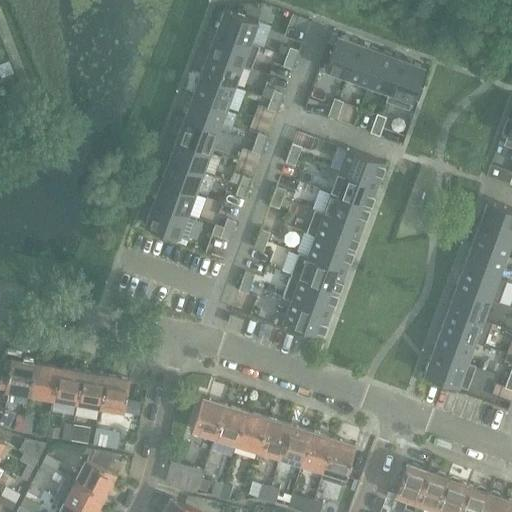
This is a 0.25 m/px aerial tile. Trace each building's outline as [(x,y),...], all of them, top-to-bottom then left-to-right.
[(250,42),(258,20),(224,8),(216,30),(259,46),(259,45),(250,42)] [(251,67),(259,46),(216,30),(208,51),(251,67)] [(347,76),(360,42),(337,34),(325,68),(347,76)] [(369,84),(381,50),(360,42),(347,76),(369,84)] [(295,59),(299,50),(289,46),(286,56),(295,59)] [(387,101),(402,58),(381,50),(369,84),(389,91),(386,100),(387,101)] [(242,65),(251,68),(251,67),(208,51),(200,73),(234,85),(242,65)] [(292,68),(295,59),(286,56),(283,65),(292,68)] [(418,85),(425,66),(402,58),(387,101),(409,109),(413,98),(418,100),(417,102),(418,102),(424,84),(423,87),(418,85)] [(226,107),(234,85),(200,73),(192,94),(226,107)] [(280,102),(283,93),(274,89),(270,98),(280,102)] [(219,128),(226,107),(192,94),(185,116),(219,128)] [(276,111),(280,102),(270,98),(267,108),(276,111)] [(340,111),(343,102),(334,98),(330,107),(340,111)] [(337,119),(340,111),(330,107),(327,116),(337,119)] [(383,126),(386,117),(377,114),(373,123),(383,126)] [(211,149),(219,128),(185,116),(177,137),(211,149)] [(511,146),(511,119),(507,118),(502,131),(508,133),(504,144),(511,146)] [(379,135),(383,126),(373,123),(370,132),(379,135)] [(264,145),(267,135),(258,132),(255,141),(264,145)] [(203,171),(211,149),(177,137),(169,158),(203,171)] [(261,154),(264,145),(255,141),(251,151),(261,154)] [(298,155),(301,146),(292,142),(289,152),(298,155)] [(377,184),(386,162),(347,148),(339,170),(377,184)] [(295,165),(298,155),(289,152),(285,161),(295,165)] [(195,192),(203,171),(169,158),(161,180),(195,192)] [(370,206),(377,184),(339,170),(331,191),(370,206)] [(248,187),(252,178),(242,175),(239,184),(248,187)] [(188,213),(195,192),(161,180),(153,201),(196,217),(197,216),(188,213)] [(245,197),(248,187),(239,184),(236,193),(245,197)] [(282,198),(286,189),(276,185),(273,195),(282,198)] [(362,227),(370,206),(331,191),(323,212),(314,209),(314,210),(362,227)] [(279,207),(282,198),(273,195),(270,204),(279,207)] [(511,233),(511,208),(487,199),(479,221),(511,233)] [(188,239),(196,217),(153,201),(145,224),(165,231),(163,236),(160,234),(160,235),(177,242),(177,241),(176,240),(177,235),(188,239)] [(354,248),(362,227),(314,210),(306,231),(354,248)] [(233,230),(236,221),(227,218),(223,227),(233,230)] [(506,255),(511,237),(511,233),(479,221),(471,243),(506,255)] [(215,224),(212,233),(220,236),(223,227),(215,224)] [(229,240),(233,230),(223,227),(220,236),(229,240)] [(267,241),(270,231),(261,228),(257,237),(267,241)] [(346,270),(354,248),(306,231),(306,232),(315,235),(308,255),(299,252),(298,252),(346,270)] [(263,250),(267,241),(257,237),(254,247),(263,250)] [(498,277),(506,255),(471,243),(464,264),(498,277)] [(338,291),(346,270),(298,252),(291,274),(338,291)] [(490,298),(498,277),(464,264),(456,286),(490,298)] [(251,284),(254,274),(245,271),(242,280),(251,284)] [(330,313),(338,291),(291,274),(283,295),(330,313)] [(248,293),(251,284),(242,280),(238,290),(248,293)] [(482,320),(490,298),(456,286),(448,307),(482,320)] [(322,335),(330,313),(283,295),(282,296),(291,299),(284,321),(322,335)] [(474,341),(482,320),(448,307),(440,329),(474,341)] [(466,362),(474,341),(440,329),(432,350),(466,362)] [(458,385),(466,362),(432,350),(424,372),(458,385)] [(0,384),(6,385),(5,390),(29,394),(35,362),(11,357),(8,375),(2,374),(0,382),(0,384)] [(59,366),(35,362),(29,394),(53,398),(59,366)] [(82,370),(59,366),(53,398),(76,403),(82,370)] [(106,374),(82,370),(76,403),(100,407),(106,374)] [(126,400),(130,379),(106,374),(100,407),(124,411),(126,400)] [(202,396),(192,429),(214,436),(224,403),(202,396)] [(126,400),(124,411),(139,414),(141,402),(126,400)] [(246,410),(224,403),(214,436),(236,443),(246,410)] [(268,417),(246,410),(236,443),(258,450),(268,417)] [(14,429),(22,431),(25,415),(17,414),(14,429)] [(33,416),(25,415),(22,431),(31,432),(33,416)] [(290,424),(268,417),(258,450),(280,456),(290,424)] [(62,438),(70,439),(73,423),(65,422),(62,438)] [(88,442),(91,427),(73,423),(70,439),(78,441),(88,442)] [(312,431),(290,424),(280,456),(302,463),(312,431)] [(333,437),(312,431),(302,463),(323,470),(333,437)] [(34,466),(48,441),(27,437),(20,450),(23,452),(19,458),(34,466)] [(355,444),(333,437),(323,470),(345,477),(355,444)] [(127,439),(124,449),(133,451),(136,440),(127,439)] [(87,457),(75,479),(105,494),(116,473),(107,468),(114,455),(97,446),(90,459),(87,457)] [(46,454),(42,462),(57,470),(61,462),(46,454)] [(412,461),(409,463),(407,462),(395,494),(409,498),(406,505),(415,508),(428,469),(420,466),(418,463),(412,461)] [(57,470),(42,462),(39,469),(53,477),(57,470)] [(436,472),(428,469),(415,508),(423,511),(426,504),(438,509),(448,477),(446,476),(445,473),(439,471),(436,472)] [(198,487),(201,478),(192,475),(188,488),(197,491),(198,487)] [(452,476),(450,477),(448,477),(438,509),(446,511),(459,511),(468,484),(459,481),(458,478),(452,476)] [(208,490),(210,480),(201,478),(198,487),(208,490)] [(95,511),(105,494),(75,479),(65,499),(89,511),(95,511)] [(211,493),(219,496),(224,482),(215,479),(211,493)] [(233,485),(224,482),(219,496),(229,499),(233,485)] [(258,497),(266,500),(271,486),(262,483),(258,497)] [(476,487),(468,484),(459,511),(481,511),(488,491),(486,490),(485,488),(479,486),(476,487)] [(4,486),(0,494),(15,501),(20,494),(4,486)] [(280,489),(271,486),(266,500),(276,502),(280,489)] [(493,491),(490,492),(488,491),(481,511),(504,511),(510,499),(500,495),(498,493),(493,491)] [(15,501),(0,494),(0,502),(12,508),(15,501)] [(25,496),(21,504),(35,511),(39,503),(25,496)] [(201,511),(171,496),(162,511),(201,511)] [(300,510),(306,511),(310,511),(314,500),(304,497),(300,510)] [(89,511),(65,499),(58,511),(89,511)] [(320,511),(324,503),(314,500),(310,511),(320,511)]
